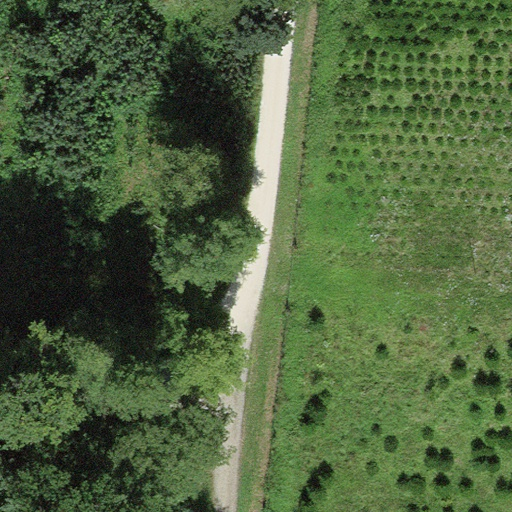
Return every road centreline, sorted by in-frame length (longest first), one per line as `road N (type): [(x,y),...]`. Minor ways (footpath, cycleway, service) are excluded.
road 1 (track): [(273,0),(223,439)]
road 2 (track): [(0,412),(223,439)]
